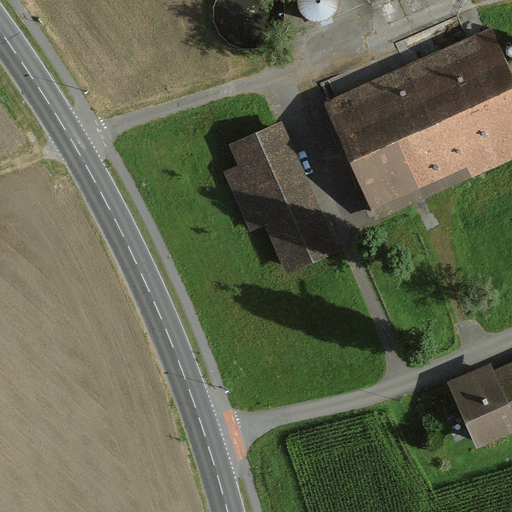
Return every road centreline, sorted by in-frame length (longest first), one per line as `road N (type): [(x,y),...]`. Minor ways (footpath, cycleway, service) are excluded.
road 1 (track): [(0,170),(161,111),(283,79),(407,382)]
road 2 (secondary): [(205,437),(145,271),(0,26)]
road 3 (residential): [(205,437),(366,399),(511,338)]
road 4 (unknown): [(283,79),(480,0)]
